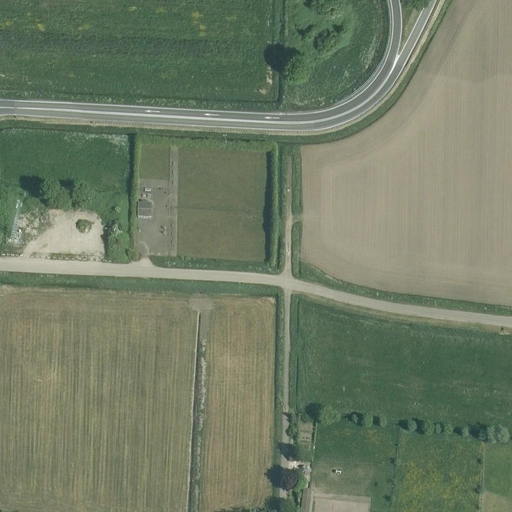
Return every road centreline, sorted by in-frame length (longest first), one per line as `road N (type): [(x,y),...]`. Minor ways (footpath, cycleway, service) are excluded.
road 1 (motorway): [(0,106),(314,121),(343,114),(386,78)]
road 2 (residential): [(287,283),(0,265)]
road 3 (unclassified): [(281,511),(287,283)]
road 4 (residential): [(511,322),(287,283)]
road 5 (track): [(289,156),(287,283)]
